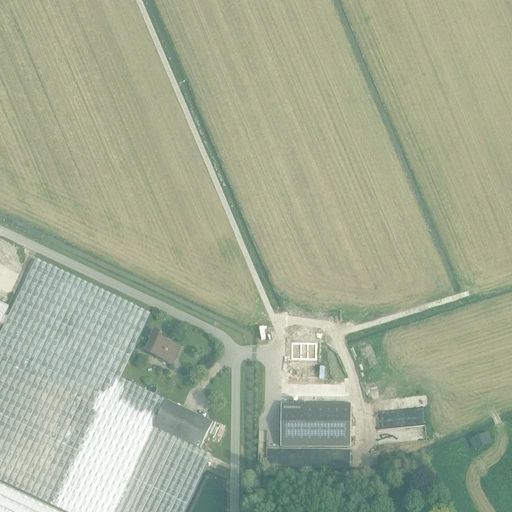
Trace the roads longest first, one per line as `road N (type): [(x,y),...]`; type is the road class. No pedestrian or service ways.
road 1 (unclassified): [(233,511),(231,347),(0,230)]
road 2 (track): [(276,324),(137,0)]
